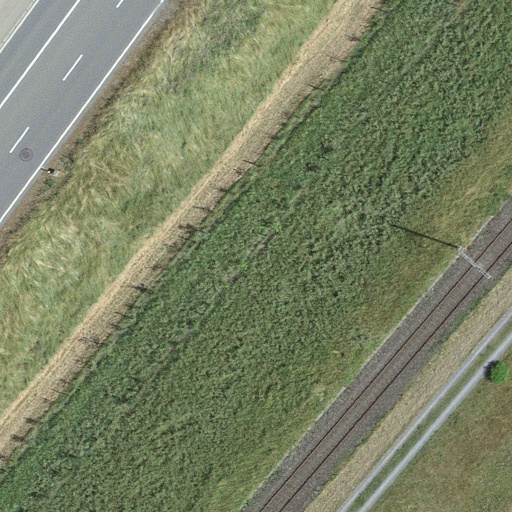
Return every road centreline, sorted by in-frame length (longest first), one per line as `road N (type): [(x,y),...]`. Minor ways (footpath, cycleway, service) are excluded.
road 1 (track): [(353,511),(511,328)]
road 2 (primary): [(103,0),(0,140)]
